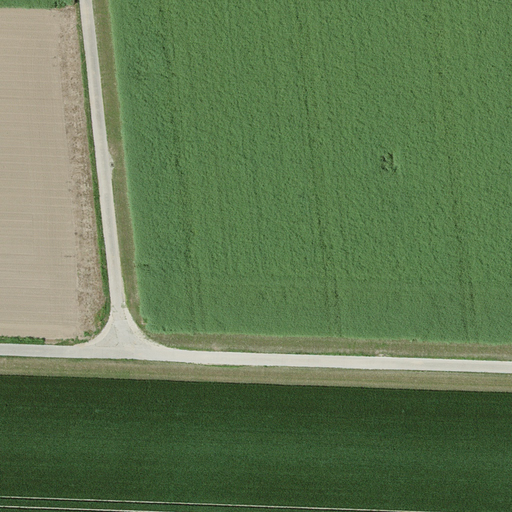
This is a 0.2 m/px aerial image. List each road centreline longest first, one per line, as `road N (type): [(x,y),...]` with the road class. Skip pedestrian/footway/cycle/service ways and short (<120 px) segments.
road 1 (track): [(511,367),(0,348)]
road 2 (track): [(127,352),(88,0)]
